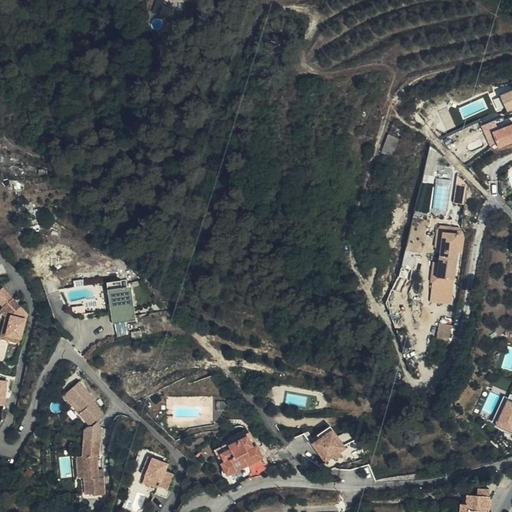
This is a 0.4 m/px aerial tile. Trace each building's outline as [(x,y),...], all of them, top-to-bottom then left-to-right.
[(165,0),(160,12),(175,19),(184,0),(165,0)] [(511,86),(503,90),(508,105),(511,103),(511,86)] [(511,119),(493,127),(499,143),(511,137),(511,119)] [(383,152),(394,155),(399,137),(388,134),(383,152)] [(464,203),(466,185),(457,183),(455,201),(464,203)] [(444,234),(445,228),(435,227),(431,248),(436,248),(439,233),(444,234)] [(453,253),(457,230),(445,228),(444,234),(439,233),(436,248),(433,267),(432,273),(449,275),(453,253)] [(76,259),(74,251),(57,256),(59,263),(76,259)] [(432,273),(433,267),(429,266),(422,303),(443,307),(449,275),(432,273)] [(122,280),(108,282),(114,323),(137,319),(132,285),(123,287),(122,280)] [(0,290),(0,300),(4,306),(15,298),(7,286),(0,290)] [(15,298),(4,306),(12,314),(28,316),(15,298)] [(12,314),(4,306),(1,310),(7,316),(1,337),(22,342),(23,337),(8,333),(12,314)] [(8,333),(23,337),(28,316),(12,314),(8,333)] [(437,337),(452,340),(455,324),(441,321),(437,337)] [(80,381),(68,392),(85,410),(82,413),(94,425),(106,414),(95,402),(97,400),(80,381)] [(85,410),(68,392),(65,395),(82,413),(85,410)] [(511,430),(511,398),(505,396),(494,424),(511,430)] [(323,437),(335,428),(332,423),(320,433),(323,437)] [(90,432),(88,458),(91,479),(92,497),(100,496),(100,498),(110,497),(108,479),(103,480),(102,472),(101,457),(103,457),(105,432),(100,428),(95,432),(90,432)] [(348,447),(335,428),(323,437),(314,443),(327,461),(348,447)] [(263,456),(258,446),(260,444),(253,430),(215,449),(223,464),(224,463),(230,473),(263,456)] [(147,476),(154,457),(149,455),(142,474),(147,476)] [(170,463),(154,457),(147,476),(144,485),(160,491),(161,489),(168,470),(170,463)] [(91,479),(88,458),(79,459),(81,480),(91,479)] [(175,473),(168,470),(161,489),(168,491),(175,473)] [(488,511),(490,493),(487,492),(478,492),(478,496),(467,495),(466,511),(488,511)]
